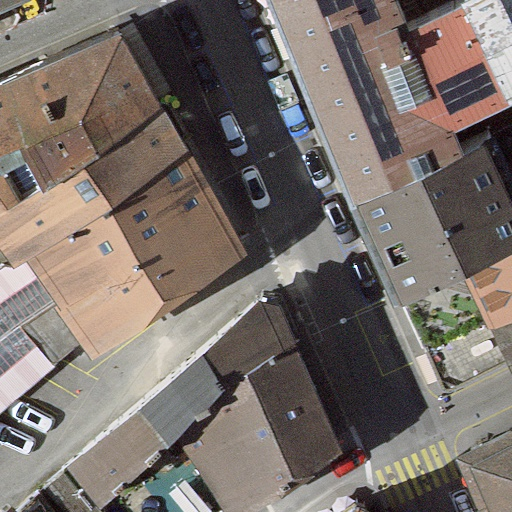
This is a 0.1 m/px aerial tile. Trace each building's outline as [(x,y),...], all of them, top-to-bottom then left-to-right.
[(511,0),(286,0),(318,76),(363,180),(511,114),(511,0)] [(157,86),(123,20),(35,58),(77,137),(157,86)] [(0,167),(8,181),(77,137),(35,58),(0,73),(0,167)] [(157,86),(77,137),(103,188),(181,134),(157,86)] [(511,114),(363,180),(410,292),(511,240),(511,114)] [(237,245),(181,134),(103,188),(24,244),(85,344),(237,245)] [(0,260),(24,244),(103,188),(77,137),(8,181),(0,167),(0,260)] [(511,240),(410,292),(434,348),(503,317),(511,312),(511,240)] [(0,409),(85,344),(24,244),(0,260),(0,409)] [(249,367),(294,344),(279,304),(262,299),(140,403),(171,437),(177,432),(226,379),(249,367)] [(511,312),(503,317),(511,336),(511,312)] [(511,336),(503,317),(434,348),(451,389),(511,358),(511,336)] [(337,445),(294,344),(249,367),(296,473),(337,445)] [(226,511),(240,511),(296,473),(249,367),(226,379),(177,432),(226,511)] [(171,437),(140,403),(66,469),(97,504),(171,437)] [(511,511),(511,428),(468,451),(499,511),(511,511)] [(104,511),(97,504),(66,469),(42,491),(60,511),(104,511)] [(50,511),(35,495),(13,511),(50,511)]
